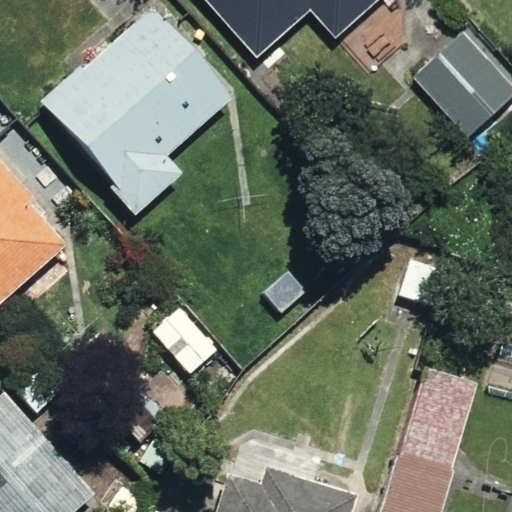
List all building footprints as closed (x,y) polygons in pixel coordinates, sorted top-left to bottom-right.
[(225,99),(143,0),(141,0),(17,103),(113,220),(174,170),(160,152),(225,99)] [(193,0),(243,58),(302,8),(328,39),(373,0),(193,0)] [(451,15),(389,70),(447,136),(509,81),(451,15)] [(0,308),(69,246),(30,203),(36,198),(0,158),(0,308)] [(440,511),(478,383),(423,366),(380,511),(440,511)] [(0,511),(71,511),(94,492),(4,390),(0,393),(0,511)] [(354,511),(360,495),(269,468),(264,485),(226,474),(214,511),(354,511)]
